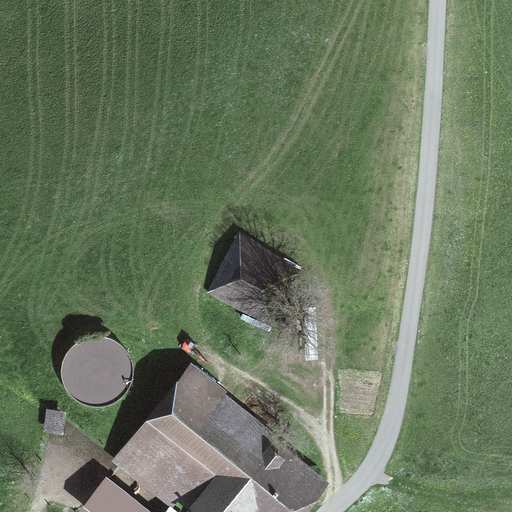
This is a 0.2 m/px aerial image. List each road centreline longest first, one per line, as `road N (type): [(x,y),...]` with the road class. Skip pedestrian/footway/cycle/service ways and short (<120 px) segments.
road 1 (unclassified): [(438,0),(399,392),(375,463),(331,511)]
road 2 (track): [(219,360),(310,421),(330,451),(344,500)]
